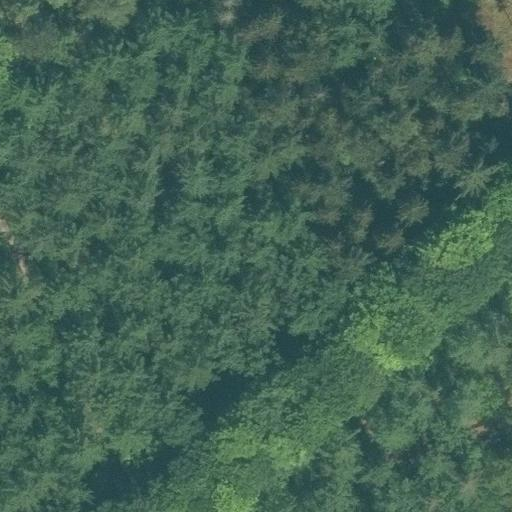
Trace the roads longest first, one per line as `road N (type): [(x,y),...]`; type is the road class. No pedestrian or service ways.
road 1 (track): [(0,206),(136,511)]
road 2 (track): [(315,382),(511,213)]
road 3 (track): [(165,511),(315,382)]
